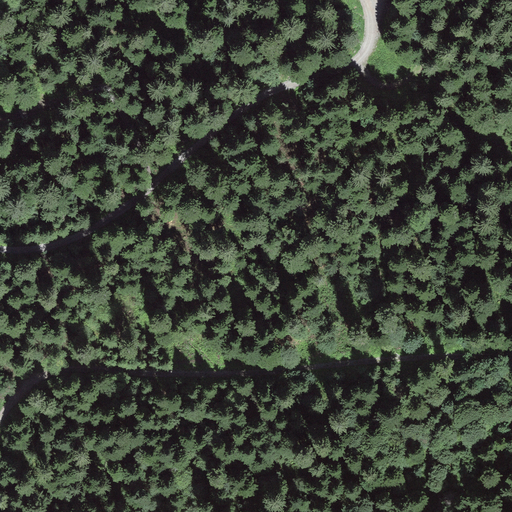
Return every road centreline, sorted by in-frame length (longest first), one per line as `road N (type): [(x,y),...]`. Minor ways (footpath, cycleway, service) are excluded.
road 1 (track): [(511,355),(201,372),(60,368),(31,380),(0,419)]
road 2 (track): [(0,249),(41,247),(100,223),(259,95),(357,62),(373,33),(363,0)]
road 3 (track): [(470,0),(406,82),(376,84),(357,62)]
